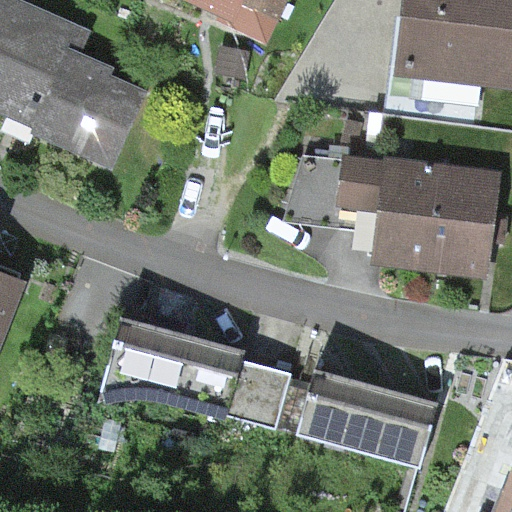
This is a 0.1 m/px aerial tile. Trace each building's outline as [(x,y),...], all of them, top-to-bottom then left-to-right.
[(107,30),(1,0),(0,0),(0,107),(50,122),(45,141),(127,164),(149,87),(95,72),(107,30)] [(302,0),(175,0),(282,47),(302,0)] [(511,0),(411,0),(408,84),(511,87),(511,0)] [(511,174),(392,175),(392,267),(511,266),(511,174)] [(48,266),(0,251),(0,381),(13,386),(48,266)] [(470,383),(140,317),(126,388),(455,454),(470,383)]
